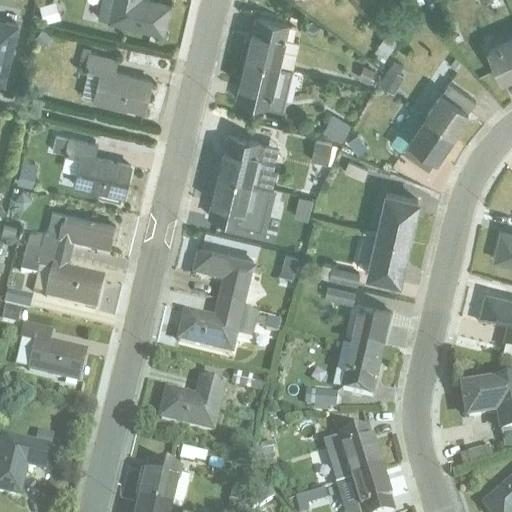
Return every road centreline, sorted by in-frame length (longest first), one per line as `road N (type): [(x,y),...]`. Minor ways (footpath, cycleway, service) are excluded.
road 1 (residential): [(92,511),(214,0)]
road 2 (residential): [(511,124),(461,195),(413,416),(440,511)]
